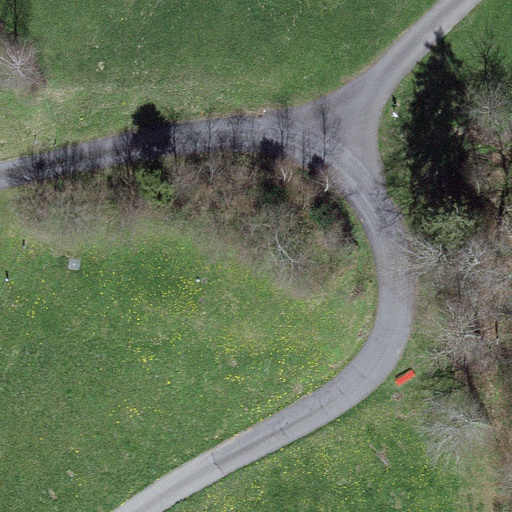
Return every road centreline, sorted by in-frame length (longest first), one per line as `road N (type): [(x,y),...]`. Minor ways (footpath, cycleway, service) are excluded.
road 1 (residential): [(136,511),(353,394),(388,347),(398,292),(335,88)]
road 2 (residential): [(0,170),(335,88)]
road 3 (residential): [(335,88),(461,0)]
